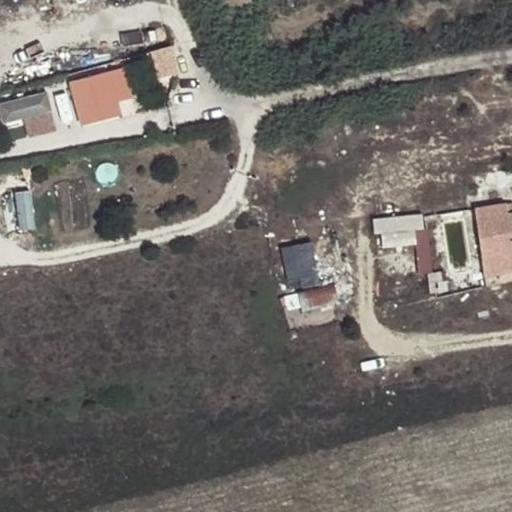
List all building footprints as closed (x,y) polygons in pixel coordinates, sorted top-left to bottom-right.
[(158,75),(182,72),(178,43),(155,46),(158,75)] [(126,112),(122,100),(137,96),(127,62),(71,78),(84,124),(126,112)] [(4,119),(26,115),(29,132),(59,126),(52,89),(0,98),(4,119)] [(488,249),(511,245),(511,230),(508,209),(510,208),(508,201),(480,206),(488,249)] [(429,211),(380,214),(382,245),(418,243),(420,270),(433,269),(429,211)] [(285,245),(296,290),(328,282),(317,237),(285,245)] [(302,289),(304,306),(341,301),(338,284),(302,289)]
